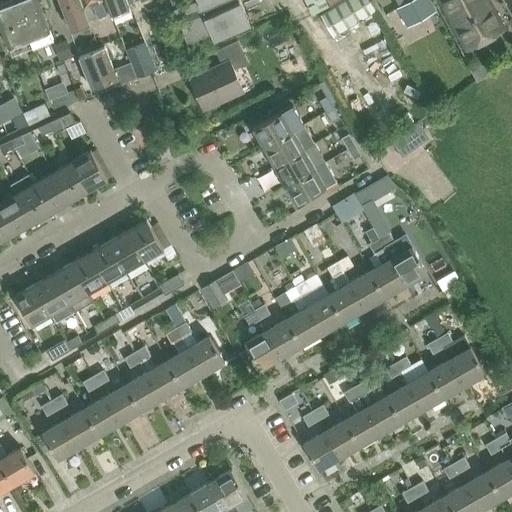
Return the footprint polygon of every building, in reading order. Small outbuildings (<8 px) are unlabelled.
[(32,46),(30,39),(13,0),(0,5),(0,25),(12,55),(32,46)] [(32,46),(53,38),(37,0),(13,0),(30,39),(32,46)] [(60,0),(71,25),(87,18),(79,0),(60,0)] [(79,0),(87,18),(87,19),(106,12),(101,0),(79,0)] [(127,0),(106,0),(111,11),(128,3),(128,2),(127,0)] [(172,0),(175,7),(174,8),(187,40),(208,32),(195,0),(193,0),(183,4),(182,1),(185,0),(172,0)] [(195,0),(208,32),(211,31),(215,39),(250,24),(239,0),(195,0)] [(307,0),(313,12),(328,5),(325,0),(307,0)] [(335,34),(376,9),(370,0),(346,0),(323,14),(335,34)] [(430,0),(395,0),(407,24),(435,8),(430,0)] [(438,0),(466,50),(477,45),(477,46),(497,35),(496,34),(508,28),(492,0),(438,0)] [(201,49),(213,44),(209,33),(196,38),(201,49)] [(60,58),(72,54),(66,39),(55,44),(60,58)] [(233,70),(249,63),(238,39),(215,50),(221,63),(190,77),(204,109),(243,92),(233,70)] [(144,41),(126,48),(137,75),(155,68),(144,41)] [(131,61),(113,68),(104,47),(79,58),(92,89),(101,85),(103,89),(137,75),(131,61)] [(320,83),(327,96),(333,106),(338,103),(325,80),(320,83)] [(15,96),(0,104),(0,117),(2,121),(12,116),(18,129),(28,126),(15,96)] [(333,107),(333,106),(327,96),(320,100),(326,111),(333,107)] [(30,124),(51,114),(45,102),(24,112),(30,124)] [(293,104),(253,127),(265,146),(305,123),(293,104)] [(333,107),(326,111),(333,121),(340,117),(333,107)] [(51,120),(55,128),(56,131),(77,122),(72,110),(51,120)] [(44,133),(55,128),(51,120),(40,125),(44,133)] [(417,121),(392,139),(392,140),(403,155),(429,138),(418,123),(417,121)] [(305,123),(265,146),(276,165),(316,142),(305,123)] [(23,133),(11,138),(14,146),(26,141),(23,133)] [(348,148),(356,144),(350,133),(342,137),(348,148)] [(11,138),(0,143),(3,151),(14,146),(11,138)] [(316,142),(276,165),(287,184),(327,161),(316,142)] [(356,144),(348,148),(354,159),(362,155),(356,144)] [(93,147),(73,159),(90,189),(110,177),(93,147)] [(73,159),(55,170),(72,199),(90,189),(73,159)] [(327,161),(287,184),(296,201),(298,203),(301,201),(326,187),(338,180),(327,161)] [(55,170),(35,181),(47,201),(52,211),(69,201),(72,199),(55,170)] [(30,172),(11,182),(17,192),(22,201),(34,221),(52,211),(47,201),(35,181),(30,172)] [(389,176),(333,208),(341,223),(365,211),(366,213),(377,207),(374,201),(396,189),(389,176)] [(1,201),(0,201),(0,205),(16,232),(34,221),(22,201),(17,192),(1,201)] [(0,205),(0,240),(16,232),(0,205)] [(377,207),(366,213),(374,226),(373,226),(378,236),(379,235),(386,231),(388,230),(390,229),(377,207)] [(145,258),(164,247),(152,226),(147,218),(128,229),(145,258)] [(159,223),(152,226),(165,249),(172,245),(159,223)] [(127,269),(145,258),(128,229),(109,240),(127,269)] [(379,235),(378,236),(391,258),(406,284),(407,284),(428,272),(405,233),(394,239),(388,230),(386,231),(379,235)] [(378,236),(369,241),(374,251),(376,250),(383,262),(370,269),(378,283),(386,296),(406,284),(391,258),(378,236)] [(107,280),(127,269),(109,240),(90,251),(107,280)] [(89,291),(107,280),(90,251),(72,262),(89,291)] [(347,255),(337,261),(351,285),(365,309),(386,296),(378,283),(370,269),(359,276),(347,255)] [(255,270),(250,261),(236,269),(241,278),(255,270)] [(337,261),(328,266),(333,275),(334,274),(341,286),(330,293),(337,307),(345,320),(365,309),(351,285),(337,261)] [(94,300),(89,291),(72,262),(54,272),(76,311),(94,300)] [(218,278),(205,286),(209,293),(216,305),(227,299),(224,293),(240,284),(232,271),(231,271),(230,271),(229,272),(218,278)] [(54,272),(34,284),(51,313),(56,322),(76,311),(54,272)] [(161,286),(166,293),(185,282),(179,272),(160,283),(161,286)] [(306,278),(296,284),(310,308),(324,332),(345,320),(337,307),(330,293),(323,281),(317,272),(306,278)] [(32,324),(51,313),(34,284),(15,295),(32,324)] [(296,284),(286,290),(292,300),(295,305),(299,311),(287,318),(295,331),(303,344),(324,332),(310,308),(296,284)] [(153,291),(143,297),(145,300),(147,304),(157,298),(166,293),(161,286),(153,291)] [(135,310),(147,304),(143,297),(131,304),(135,310)] [(259,297),(251,302),(255,309),(263,304),(259,297)] [(255,309),(254,309),(260,319),(271,313),(265,303),(263,304),(255,309)] [(254,309),(245,315),(250,324),(260,319),(254,309)] [(105,319),(109,326),(120,319),(116,313),(105,319)] [(267,330),(266,330),(282,357),(282,356),(303,344),(295,331),(287,318),(267,330)] [(98,332),(109,326),(105,319),(95,325),(98,332)] [(178,325),(176,326),(203,373),(224,360),(209,335),(197,342),(185,321),(184,322),(178,325)] [(176,326),(166,332),(172,342),(175,340),(181,351),(168,359),(183,384),(203,373),(176,326)] [(248,347),(242,351),(250,364),(256,360),(261,369),(282,357),(266,330),(245,342),(248,347)] [(444,347),(454,341),(448,331),(438,337),(444,347)] [(67,341),(71,347),(82,341),(78,334),(67,341)] [(433,353),(444,347),(438,337),(428,343),(433,353)] [(66,338),(47,349),(53,358),(71,347),(67,341),(66,338)] [(145,344),(135,350),(141,360),(147,371),(162,396),(183,384),(168,359),(157,365),(155,366),(150,356),(151,355),(145,344)] [(470,346),(450,358),(457,370),(465,383),(485,371),(470,346)] [(135,350),(125,356),(131,366),(141,360),(135,350)] [(401,371),(412,365),(406,354),(395,360),(401,371)] [(450,358),(430,369),(438,382),(445,394),(465,383),(457,370),(450,358)] [(393,376),(401,371),(395,360),(387,365),(393,376)] [(335,367),(324,374),(325,376),(326,377),(329,383),(340,377),(337,371),(336,369),(335,367)] [(99,385),(110,379),(104,369),(93,375),(99,385)] [(408,382),(415,395),(422,407),(445,394),(438,382),(430,369),(417,377),(413,380),(408,382)] [(137,377),(126,383),(134,396),(141,408),(162,396),(147,371),(137,377)] [(89,390),(99,385),(93,375),(84,381),(89,390)] [(364,377),(354,383),(368,407),(382,431),(402,419),(395,407),(388,394),(379,378),(368,384),(364,377)] [(408,382),(388,394),(395,407),(402,419),(422,407),(415,395),(408,382)] [(126,383),(105,395),(112,408),(120,421),(141,408),(134,396),(126,383)] [(354,383),(343,390),(350,401),(352,400),(355,405),(359,411),(346,418),(353,431),(361,443),(382,431),(368,407),(354,383)] [(23,396),(25,400),(35,394),(30,386),(19,393),(21,397),(23,396)] [(58,409),(68,403),(63,393),(52,399),(58,409)] [(105,395),(84,407),(92,420),(99,433),(120,421),(112,408),(105,395)] [(19,409),(19,410),(24,406),(25,400),(23,396),(21,397),(14,401),(19,409)] [(319,397),(309,403),(313,410),(323,404),(319,397)] [(48,415),(58,409),(52,399),(42,405),(48,415)] [(511,401),(505,406),(503,407),(507,415),(510,414),(511,412),(511,401)] [(323,404),(313,410),(318,419),(319,419),(329,413),(324,404),(323,404)] [(84,407),(64,419),(71,432),(79,445),(99,433),(92,420),(84,407)] [(313,410),(303,415),(309,424),(318,419),(313,410)] [(326,430),(325,430),(339,455),(340,455),(361,443),(353,431),(346,418),(326,430)] [(64,419),(43,431),(52,448),(58,457),(79,445),(71,432),(64,419)] [(325,430),(304,443),(318,468),(339,455),(325,430)] [(511,438),(507,430),(495,436),(501,447),(507,458),(511,466),(511,438)] [(43,431),(35,436),(44,453),(52,448),(43,431)] [(495,436),(485,442),(491,453),(501,447),(495,436)] [(9,455),(0,460),(7,471),(14,483),(35,471),(21,447),(9,455)] [(429,462),(424,454),(417,458),(422,466),(429,462)] [(460,472),(470,465),(464,456),(454,462),(460,472)] [(511,466),(507,458),(487,470),(494,483),(502,497),(511,490),(511,466)] [(0,491),(14,483),(7,471),(0,460),(0,459),(0,491)] [(450,478),(460,472),(454,462),(444,468),(450,478)] [(232,468),(210,480),(228,511),(247,511),(255,508),(247,494),(232,468)] [(487,470),(466,482),(473,496),(481,509),(502,497),(494,483),(487,470)] [(423,479),(412,486),(418,496),(429,489),(423,479)] [(228,511),(210,480),(189,493),(200,511),(217,511),(219,511),(228,511)] [(466,482),(445,494),(453,507),(455,511),(475,511),(481,509),(473,496),(466,482)] [(412,486),(402,492),(408,502),(418,496),(412,486)] [(200,511),(189,493),(168,505),(172,511),(200,511)] [(445,494),(424,506),(427,511),(455,511),(453,507),(445,494)]
